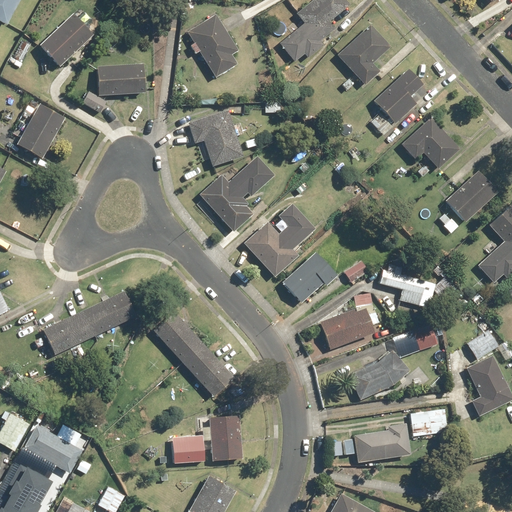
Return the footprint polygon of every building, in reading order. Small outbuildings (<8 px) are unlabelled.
[(0,0),(0,21),(9,26),(22,0),(0,0)] [(334,31),(329,23),(351,5),(346,0),(315,0),(299,14),(306,22),(280,43),(294,62),(334,31)] [(41,45),(62,67),(94,36),(73,14),(41,45)] [(210,19),(188,32),(215,76),(237,63),(232,55),(239,50),(217,16),(210,20),(210,19)] [(373,63),(392,47),(373,26),(354,43),(352,41),(338,55),(366,85),(381,71),(373,63)] [(98,64),(98,94),(147,93),(147,64),(98,64)] [(388,116),(388,115),(395,122),(415,102),(409,96),(422,84),(410,72),(376,104),(388,116)] [(348,92),(356,84),(349,77),(341,85),(348,92)] [(90,94),(84,102),(100,112),(105,103),(90,94)] [(43,105),(22,144),(44,155),(65,117),(43,105)] [(195,144),(205,141),(213,166),(243,156),(229,111),(211,117),(189,123),(195,144)] [(418,158),(424,152),(439,167),(459,148),(431,119),(419,130),(417,131),(411,138),(404,144),(418,158)] [(243,203),(274,176),(257,157),(226,184),(221,178),(202,194),(234,232),(254,215),(243,203)] [(0,166),(0,186),(8,171),(0,166)] [(447,199),(467,220),(498,191),(478,170),(447,199)] [(288,226),(279,234),(269,222),(245,243),(274,276),(298,256),(292,249),(317,228),(304,212),(303,213),(294,203),(279,216),(288,226)] [(504,241),(478,265),(492,281),(511,262),(511,205),(490,225),(504,241)] [(316,252),(285,280),(303,299),(334,271),(316,252)] [(363,262),(346,272),(351,281),(368,271),(363,262)] [(426,281),(385,271),(381,284),(402,289),(399,300),(419,306),(422,294),(423,294),(426,281)] [(0,290),(0,314),(9,310),(0,290)] [(46,327),(57,351),(134,315),(122,290),(46,327)] [(321,321),(331,348),(375,332),(372,323),(375,322),(370,294),(354,296),(356,309),(321,321)] [(174,311),(153,330),(214,396),(235,376),(174,311)] [(410,332),(417,351),(437,343),(430,324),(410,332)] [(469,343),(478,357),(497,346),(488,331),(469,343)] [(360,398),(394,383),(410,369),(392,349),(376,362),(349,374),(360,398)] [(511,399),(511,393),(492,356),(463,372),(476,396),(469,400),(479,418),(497,409),(496,408),(511,399)] [(415,411),(416,435),(446,434),(445,409),(415,411)] [(0,432),(0,442),(14,450),(28,424),(10,414),(0,432)] [(239,416),(210,418),(213,460),(242,458),(239,416)] [(36,425),(22,449),(67,474),(81,451),(36,425)] [(355,434),(361,461),(409,451),(404,425),(355,434)] [(174,436),(175,462),(205,461),(204,435),(174,436)] [(0,511),(33,511),(49,483),(14,464),(0,488),(0,511)] [(210,475),(187,511),(221,511),(235,490),(210,475)] [(97,505),(111,511),(115,511),(125,494),(107,485),(97,505)] [(376,511),(341,493),(330,511),(376,511)] [(91,511),(59,495),(50,511),(91,511)]
